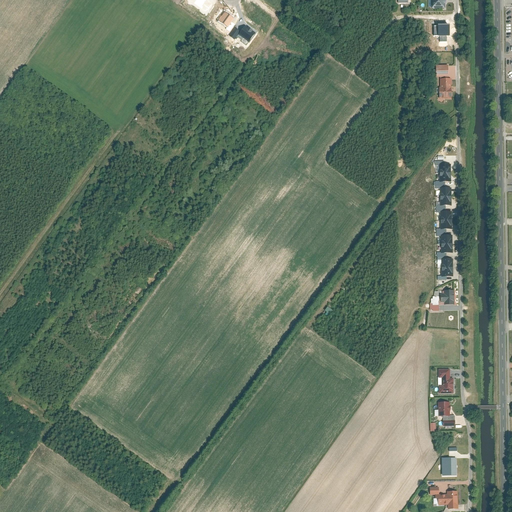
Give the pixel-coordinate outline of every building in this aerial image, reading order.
[(432,0),(432,8),(444,8),(444,4),(446,4),(446,0),(432,0)] [(234,19),(225,13),(222,18),(221,17),(219,20),(220,21),(219,22),(228,28),(234,19)] [(256,34),(245,26),(238,35),(249,43),(256,34)] [(448,26),(435,26),(435,37),(448,38),(448,26)] [(452,99),(451,78),(439,79),(440,89),(439,89),(439,99),(452,99)] [(451,164),(441,164),(441,184),(451,183),(451,164)] [(452,189),(441,189),(441,207),(452,207),(452,189)] [(452,212),(442,212),(442,229),(452,229),(452,212)] [(452,235),(442,235),(443,253),(452,253),(452,235)] [(453,260),(441,260),(442,278),(453,278),(453,260)] [(441,303),(444,303),(444,305),(454,305),(454,291),(444,291),(444,295),(441,295),(441,303)] [(443,378),(442,386),(439,386),(439,393),(453,394),(454,382),(453,380),(450,379),(450,369),(439,369),(439,378),(443,378)] [(439,410),(439,416),(450,416),(450,402),(438,402),(438,409),(439,410)] [(456,476),(456,458),(441,459),(442,476),(456,476)] [(439,506),(448,505),(448,510),(458,509),(458,492),(447,492),(447,495),(438,495),(439,506)]
